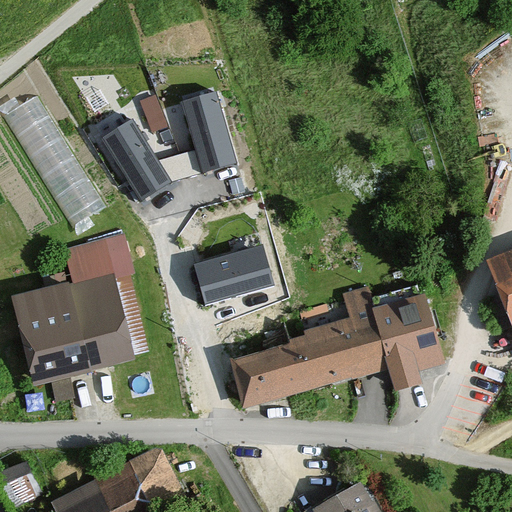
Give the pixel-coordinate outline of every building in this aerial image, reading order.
[(142,96),(157,127),(172,120),(157,89),(142,96)] [(15,124),(46,110),(39,93),(7,107),(15,124)] [(215,95),(186,103),(205,170),(234,162),(215,95)] [(168,181),(132,123),(105,139),(142,198),(168,181)] [(66,288),(6,302),(25,386),(145,359),(119,241),(59,255),(66,288)] [(269,283),(259,248),(196,266),(206,301),(269,283)] [(511,254),(495,261),(511,305),(511,254)] [(308,340),(232,361),(245,406),(392,364),(399,388),(419,382),(415,367),(438,361),(420,297),(378,309),(371,286),(343,294),(350,320),(306,332),(308,340)] [(145,453),(45,504),(48,511),(124,511),(165,491),(145,453)] [(21,465),(0,474),(0,488),(9,510),(35,498),(21,465)] [(371,511),(357,485),(309,511),(371,511)]
